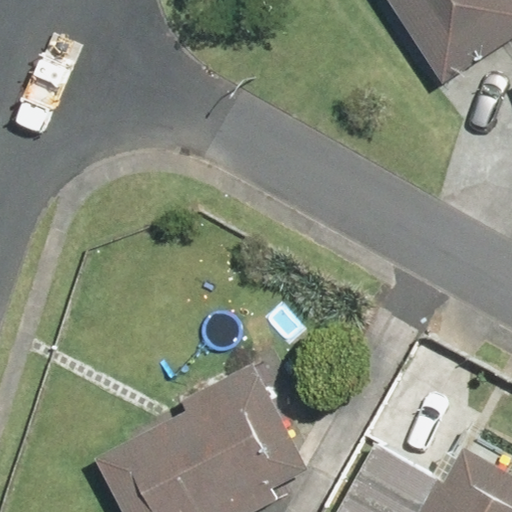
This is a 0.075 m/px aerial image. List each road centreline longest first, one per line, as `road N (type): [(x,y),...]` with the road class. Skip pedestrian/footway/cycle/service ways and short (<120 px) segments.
road 1 (residential): [(511,276),(43,28)]
road 2 (tertiary): [(43,28),(0,142)]
